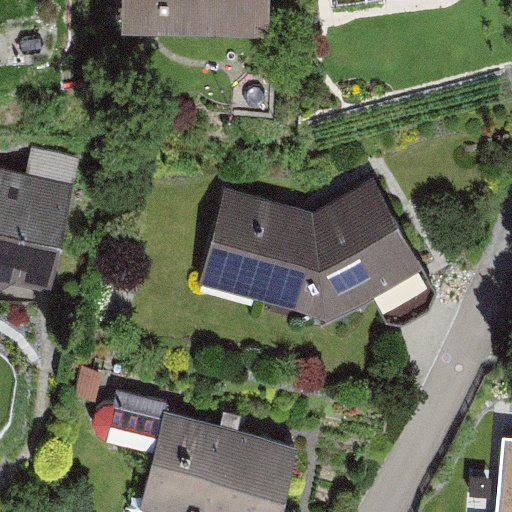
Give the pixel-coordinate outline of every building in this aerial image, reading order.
[(115,0),(115,59),(264,61),(264,0),(115,0)] [(369,0),(373,25),(489,12),(487,0),(369,0)] [(0,305),(51,315),(76,188),(27,178),(22,202),(0,197),(0,305)] [(193,314),(323,348),(371,323),(381,338),(426,313),(412,296),(419,289),(368,207),(308,239),(217,217),(193,314)] [(153,462),(142,511),(290,511),(304,450),(155,414),(154,424),(107,415),(97,450),(153,462)] [(511,511),(511,439),(502,439),(498,511),(511,511)]
